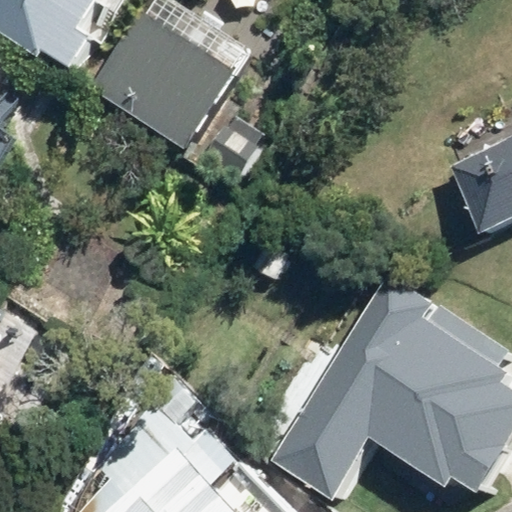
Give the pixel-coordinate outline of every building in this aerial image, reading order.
[(0,0),(0,34),(53,69),(57,62),(84,79),(104,48),(92,41),(118,0),(0,0)] [(107,102),(199,158),(248,79),(244,77),(258,53),(170,0),(165,0),(155,17),(150,15),(125,55),(133,60),(107,102)] [(301,114),(261,90),(215,167),(255,191),(301,114)] [(0,107),(0,128),(10,114),(0,107)] [(511,148),(459,174),(493,245),(511,236),(511,148)] [(311,242),(281,226),(253,280),(283,296),(311,242)] [(388,276),(268,460),(332,501),(373,438),(439,481),(444,474),(467,489),(511,420),(511,387),(493,375),(499,366),(496,364),(504,351),(388,276)] [(293,511),(215,436),(204,447),(187,430),(207,410),(179,383),(99,464),(120,485),(92,511),(293,511)]
